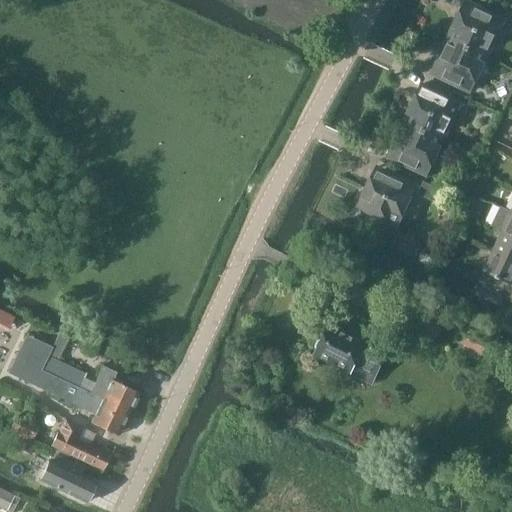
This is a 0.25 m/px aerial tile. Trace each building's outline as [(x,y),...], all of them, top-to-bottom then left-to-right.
[(487,55),(504,20),(465,1),(448,37),(487,55)] [(470,91),(487,55),(448,37),(431,72),(470,91)] [(444,139),(461,103),(422,84),(405,120),(444,139)] [(427,175),(444,139),(405,120),(388,156),(427,175)] [(397,225),(416,185),(378,167),(359,207),(397,225)] [(423,181),(418,194),(442,206),(448,193),(423,181)] [(511,233),(511,211),(501,206),(492,225),(504,230),(511,233)] [(511,233),(504,230),(495,250),(511,258),(511,233)] [(511,296),(511,258),(495,250),(480,282),(511,296)] [(434,338),(445,316),(419,303),(409,325),(434,338)] [(85,335),(88,325),(67,318),(64,328),(85,335)] [(349,333),(330,324),(324,338),(319,339),(316,345),(318,349),(317,352),(352,369),(349,374),(371,384),(389,347),(351,328),(349,333)] [(479,355),(488,339),(469,329),(460,345),(479,355)] [(34,366),(32,370),(40,374),(77,392),(84,378),(85,375),(48,358),(43,370),(34,366)] [(95,382),(88,397),(127,414),(129,410),(136,393),(120,386),(119,385),(120,384),(121,382),(119,381),(113,379),(115,374),(102,367),(95,382)] [(32,370),(27,382),(35,386),(82,408),(96,414),(91,424),(117,436),(127,414),(88,397),(77,392),(40,374),(32,370)] [(29,446),(37,429),(14,419),(6,435),(29,446)] [(51,448),(48,455),(54,458),(57,459),(57,458),(66,462),(69,456),(101,471),(107,456),(89,448),(77,442),(82,430),(82,429),(63,420),(51,448)] [(34,450),(23,444),(20,451),(30,457),(34,450)] [(47,461),(39,480),(57,489),(86,503),(94,486),(94,484),(79,477),(82,470),(70,464),(66,462),(57,458),(57,459),(54,458),(51,463),(47,461)] [(0,506),(10,511),(11,511),(18,498),(0,488),(0,506)]
